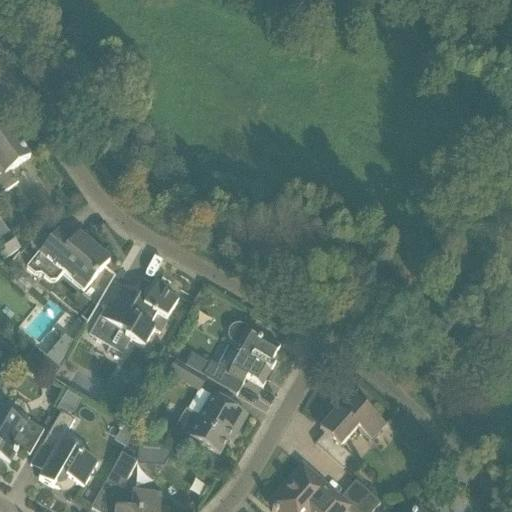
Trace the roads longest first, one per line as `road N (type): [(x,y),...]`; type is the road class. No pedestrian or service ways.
road 1 (residential): [(0,95),(28,98),(111,213),(298,321),(312,352)]
road 2 (residential): [(312,352),(340,351),(379,372),(499,500)]
road 3 (residential): [(312,352),(279,422),(220,511)]
